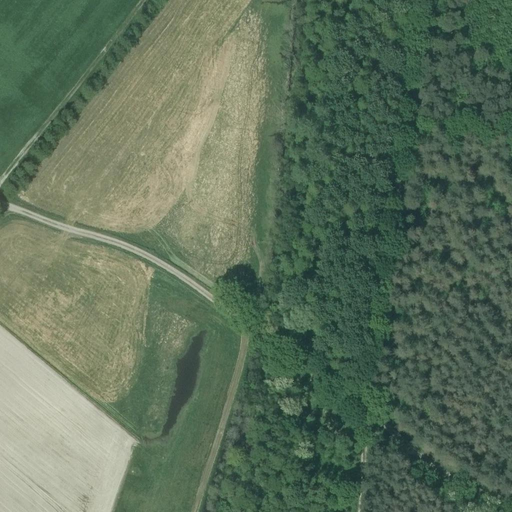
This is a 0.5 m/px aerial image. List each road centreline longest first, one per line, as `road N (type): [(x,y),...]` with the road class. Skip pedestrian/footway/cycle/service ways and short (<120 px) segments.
road 1 (track): [(357,511),(431,0)]
road 2 (track): [(250,325),(368,406),(449,483),(511,503)]
road 3 (track): [(0,203),(88,238),(122,242),(250,325)]
road 4 (track): [(0,182),(144,0)]
road 5 (track): [(192,511),(250,325)]
